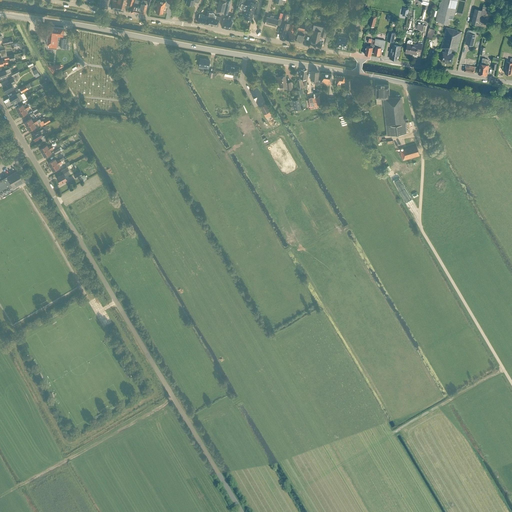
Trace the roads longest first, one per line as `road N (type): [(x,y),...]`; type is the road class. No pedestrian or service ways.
road 1 (tertiary): [(241,511),(0,103)]
road 2 (tertiary): [(356,74),(0,14)]
road 3 (unclassified): [(360,56),(49,0)]
road 4 (tertiary): [(511,105),(356,74)]
road 5 (unclassified): [(511,82),(360,56)]
